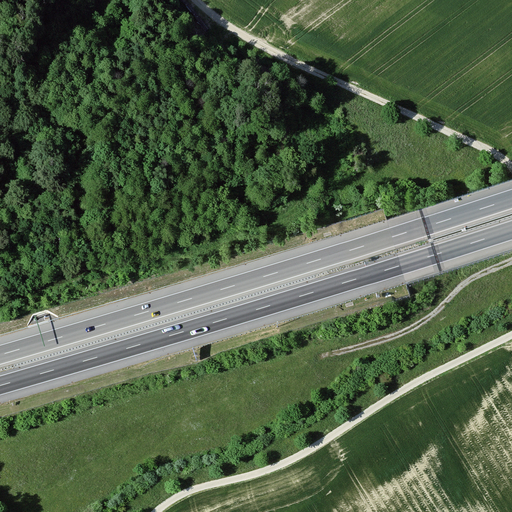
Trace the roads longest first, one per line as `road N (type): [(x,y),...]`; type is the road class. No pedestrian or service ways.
road 1 (motorway): [(511,198),(0,354)]
road 2 (motorway): [(0,385),(511,229)]
road 3 (track): [(511,334),(285,462),(190,490),(156,511)]
road 4 (track): [(511,167),(255,42),(196,0)]
road 5 (track): [(322,355),(406,331),(467,281),(511,261)]
